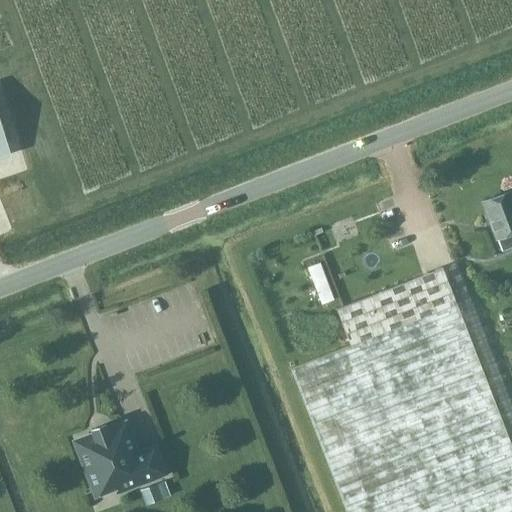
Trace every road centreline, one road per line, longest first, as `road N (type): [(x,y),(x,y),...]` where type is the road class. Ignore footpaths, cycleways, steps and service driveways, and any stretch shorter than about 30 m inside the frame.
road 1 (unclassified): [(0,283),(511,88)]
road 2 (unknown): [(81,252),(127,387)]
